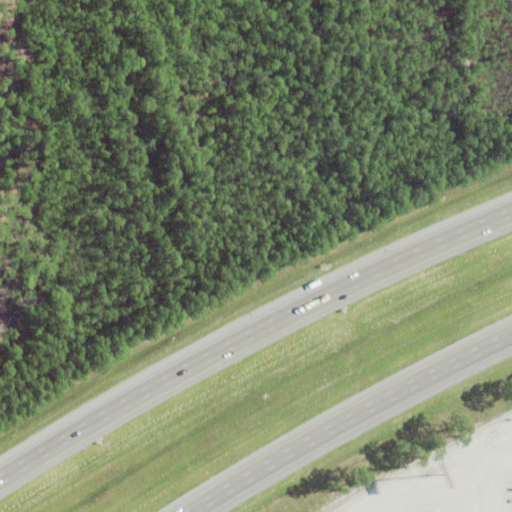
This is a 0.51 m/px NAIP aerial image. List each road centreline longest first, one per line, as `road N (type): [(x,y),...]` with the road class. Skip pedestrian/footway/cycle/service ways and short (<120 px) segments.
road 1 (motorway): [(511,207),(236,337),(0,474)]
road 2 (motorway): [(195,511),(511,338)]
